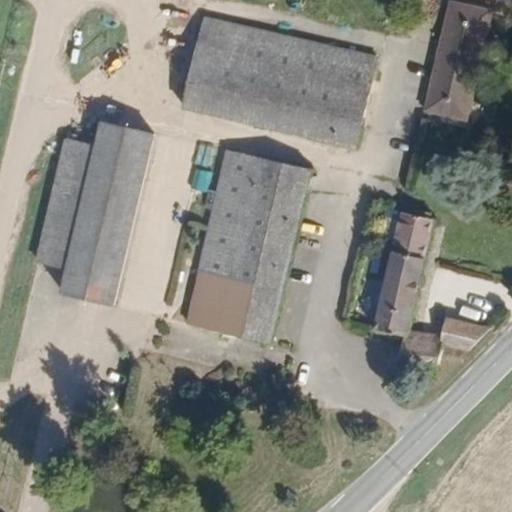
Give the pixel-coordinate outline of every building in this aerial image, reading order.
[(449,4),(432,101),(473,110),(491,11),(449,4)] [(357,149),(378,58),(203,16),(182,108),(357,149)] [(113,307),(153,136),(100,124),(95,149),(63,142),(35,266),(67,273),(61,297),(113,307)] [(212,211),(187,323),(272,344),(311,168),(227,149),(217,190),(208,188),(204,208),(212,211)] [(412,324),(435,217),(383,205),(374,242),(391,246),(374,327),(408,335),(402,366),(436,375),(443,368),(449,343),(465,347),(489,326),(453,319),(450,332),(412,324)]
